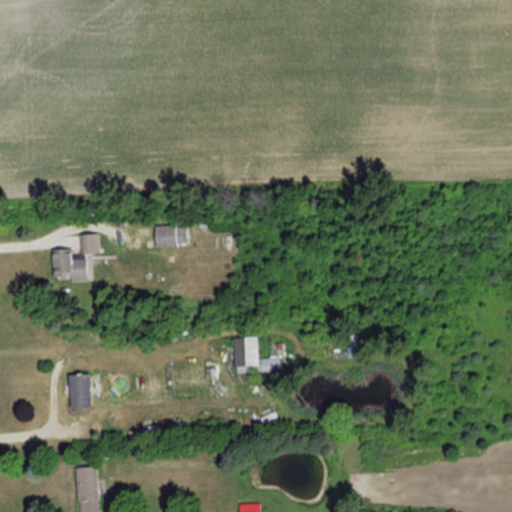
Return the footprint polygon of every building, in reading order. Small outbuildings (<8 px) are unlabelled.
[(154,246),(189,246),(189,225),(154,225),(154,246)] [(100,253),(100,233),(81,233),(81,250),(54,250),(54,280),(93,280),(93,253),(100,253)] [(348,357),(360,357),(359,335),(347,335),(348,357)] [(233,338),(234,373),(281,372),(281,357),(258,358),(257,337),(233,338)] [(68,374),(69,408),(90,406),(88,373),(68,374)] [(77,466),(77,511),(99,511),(99,466),(77,466)]
